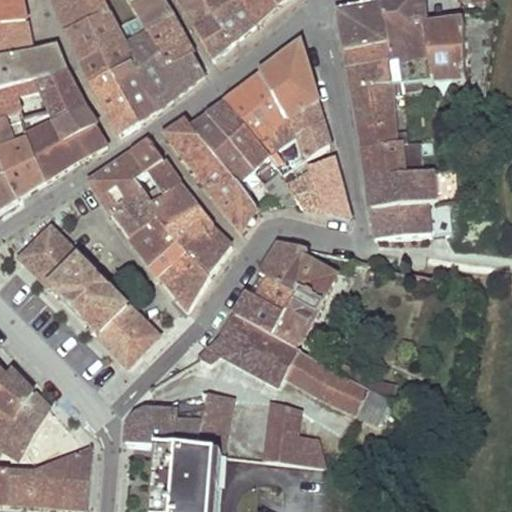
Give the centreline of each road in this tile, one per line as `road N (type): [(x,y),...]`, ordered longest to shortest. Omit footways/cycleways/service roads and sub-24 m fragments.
road 1 (residential): [(107,419),(196,331),(265,233),(286,228),(361,246),(321,32),(311,15)]
road 2 (residential): [(311,15),(123,153)]
road 3 (residential): [(123,153),(45,0)]
road 4 (residential): [(107,419),(0,313)]
road 5 (residential): [(123,153),(0,238)]
